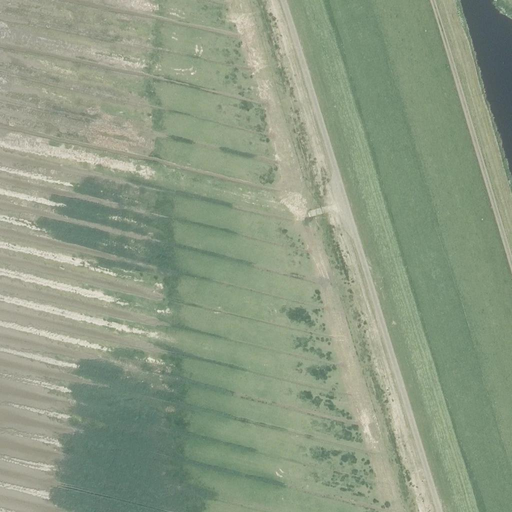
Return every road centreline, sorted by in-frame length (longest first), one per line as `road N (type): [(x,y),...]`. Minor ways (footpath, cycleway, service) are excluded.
road 1 (track): [(439,511),(283,0)]
road 2 (track): [(432,0),(511,263)]
